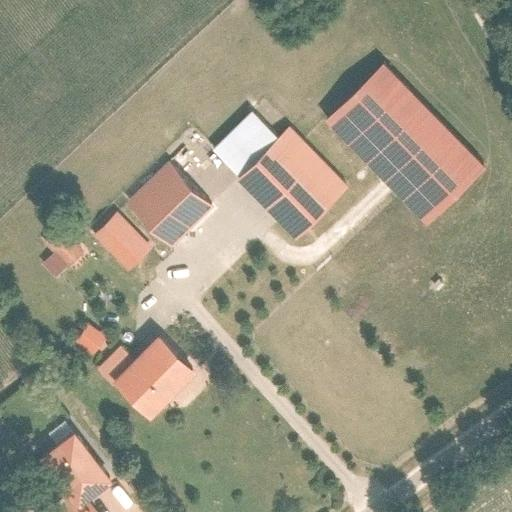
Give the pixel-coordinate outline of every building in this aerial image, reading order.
[(376,54),(314,116),(417,219),(479,157),(376,54)] [(202,147),(285,232),(335,183),(251,98),(202,147)] [(128,271),(205,201),(163,155),(86,225),(128,271)] [(58,221),(40,237),(51,249),(39,259),(53,274),(70,258),(78,266),(89,256),(58,221)] [(192,365),(151,326),(108,371),(149,410),(192,365)] [(36,507),(39,511),(97,511),(84,495),(113,472),(72,419),(26,454),(55,491),(36,507)]
